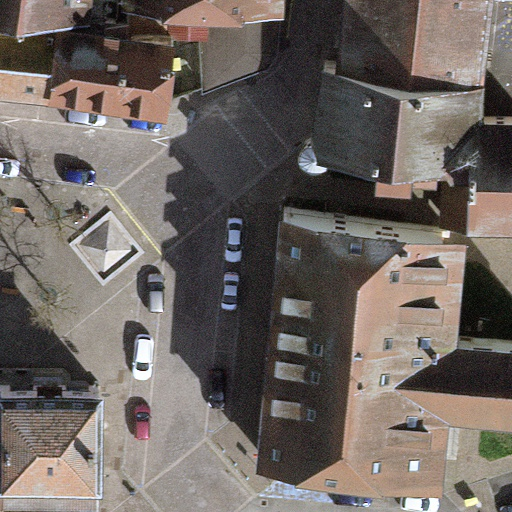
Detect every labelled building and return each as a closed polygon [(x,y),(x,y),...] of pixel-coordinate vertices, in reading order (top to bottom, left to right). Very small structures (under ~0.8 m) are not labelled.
[(133,13),(133,0),(0,0),(0,4),(58,8),(133,13)] [(277,0),(133,0),(133,13),(132,25),(174,30),(174,27),(202,28),(205,85),(264,61),(274,50),(277,0)] [(347,0),(341,55),(475,69),(482,0),(347,0)] [(0,80),(49,86),(58,8),(0,4),(0,80)] [(58,8),(49,86),(164,102),(174,30),(132,25),(133,13),(58,8)] [(475,69),(341,55),(324,58),(311,145),(377,152),(375,169),(431,175),(433,158),(444,159),(443,215),(511,217),(511,115),(474,115),(475,69)] [(441,225),(282,204),(258,452),(440,470),(444,409),(445,401),(448,371),(451,371),(458,361),(460,338),(429,332),(437,256),(441,225)] [(511,343),(460,338),(458,361),(451,371),(448,371),(444,409),(511,413),(511,343)] [(0,382),(0,511),(24,511),(25,499),(88,500),(95,501),(95,479),(97,384),(0,382)] [(87,511),(88,500),(25,499),(24,511),(87,511)]
